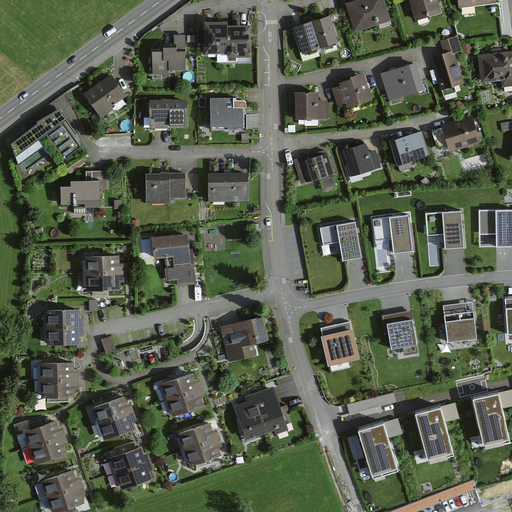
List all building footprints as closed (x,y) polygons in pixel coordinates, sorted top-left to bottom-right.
[(392,22),(384,0),(362,0),(361,0),(339,0),(342,7),(346,6),(355,33),(380,25),(381,29),(392,26),(391,22),(392,22)] [(442,14),(438,0),(409,0),(416,22),(442,14)] [(497,4),(496,0),(458,0),(460,9),(497,4)] [(312,23),(321,50),(339,44),(331,18),(312,23)] [(321,50),(312,23),(294,29),(302,56),(321,50)] [(229,64),(229,59),(228,28),(228,24),(204,25),(204,57),(216,57),(216,64),(229,64)] [(250,28),(228,28),(229,59),(251,59),(250,28)] [(163,52),(152,52),(152,75),(169,75),(169,72),(185,72),(185,36),(173,37),(173,49),(163,50),(163,52)] [(473,54),(472,44),(463,45),(464,55),(473,54)] [(511,52),(479,56),(482,84),(499,82),(499,87),(505,86),(505,90),(511,89),(511,52)] [(456,53),(432,60),(442,92),(465,85),(456,53)] [(416,66),(384,75),(391,99),(423,90),(416,66)] [(100,120),(113,110),(111,108),(126,97),(109,75),(82,95),(100,120)] [(340,87),(332,89),(338,106),(346,104),(349,110),(373,102),(363,75),(339,83),(340,87)] [(491,102),(490,90),(480,92),(481,104),(491,102)] [(327,104),(319,104),(319,94),(295,94),(296,122),(319,122),(319,120),(327,120),(327,104)] [(210,132),(243,131),(243,111),(246,111),(245,102),(236,102),(236,100),(210,100),(210,132)] [(186,102),(148,102),(149,130),(187,129),(186,102)] [(39,119),(13,140),(18,161),(44,144),(57,163),(81,145),(61,117),(67,114),(61,107),(39,119)] [(471,115),(440,124),(442,129),(432,132),(438,151),(448,148),(449,153),(480,143),(471,115)] [(511,121),(500,123),(501,132),(511,130),(511,121)] [(421,133),(389,142),(397,168),(429,159),(421,133)] [(348,177),(380,168),(375,150),(367,152),(365,145),(342,151),(346,164),(344,165),(348,177)] [(323,188),(334,184),(331,175),(333,174),(325,150),(293,161),(301,185),(302,188),(321,182),(323,188)] [(49,153),(31,166),(34,171),(52,158),(49,153)] [(73,200),(84,200),(85,204),(101,204),(101,199),(100,185),(106,185),(106,170),(86,171),(86,177),(71,178),(71,183),(60,184),(61,201),(73,201),(73,200)] [(184,200),(184,174),(160,175),(160,176),(145,176),(145,205),(170,205),(169,200),(184,200)] [(248,203),(248,175),(208,175),(208,203),(248,203)] [(511,209),(480,210),(481,248),(511,247),(511,209)] [(461,211),(427,213),(428,236),(444,235),(445,249),(463,248),(461,211)] [(408,215),(373,219),(376,241),(392,240),(393,252),(412,250),(408,215)] [(355,223),(320,229),(323,245),(339,242),(343,264),(362,260),(355,223)] [(167,283),(175,282),(176,286),(192,285),(189,256),(187,238),(151,241),(153,262),(173,260),(174,270),(165,271),(167,283)] [(89,272),(124,272),(124,267),(118,267),(118,256),(89,257),(89,272)] [(124,288),(124,272),(89,272),(90,288),(94,288),(95,296),(110,296),(110,288),(124,288)] [(470,300),(445,304),(449,338),(475,335),(470,300)] [(49,308),(49,326),(86,325),(86,315),(83,316),(83,307),(49,308)] [(411,309),(386,313),(391,345),(416,341),(411,309)] [(262,317),(221,327),(230,362),(257,355),(255,347),(268,343),(262,317)] [(351,319),(321,326),(329,363),(359,356),(351,319)] [(86,334),(86,325),(49,326),(49,342),(83,342),(83,334),(86,334)] [(62,377),(80,377),(80,367),(77,368),(77,359),(43,360),(43,377),(62,377)] [(186,389),(204,383),(202,374),(198,375),(196,368),(164,378),(169,395),(186,389)] [(80,377),(43,377),(44,394),(77,394),(77,386),(81,386),(80,377)] [(207,391),(204,383),(169,395),(175,411),(207,400),(204,392),(207,391)] [(275,384),(256,390),(269,429),(274,427),(276,431),(289,426),(275,384)] [(246,436),(269,429),(256,390),(245,394),(246,399),(235,403),(246,436)] [(351,412),(397,400),(394,390),(348,402),(351,412)] [(511,440),(501,390),(473,396),(484,447),(511,441),(511,440)] [(98,422),(133,410),(130,402),(127,403),(124,395),(92,406),(98,422)] [(443,401),(415,408),(428,459),(456,452),(443,401)] [(378,412),(393,408),(392,402),(377,405),(378,412)] [(133,410),(98,422),(103,438),(135,428),(133,420),(136,419),(133,410)] [(385,416),(358,425),(374,475),(401,466),(385,416)] [(50,439),(68,432),(65,424),(62,425),(60,417),(28,428),(33,444),(50,439)] [(212,437),(222,434),(219,426),(216,427),(213,419),(181,430),(187,446),(212,437)] [(68,432),(33,444),(39,460),(70,450),(68,442),(71,441),(68,432)] [(222,434),(187,446),(192,462),(224,452),(221,444),(225,443),(222,434)] [(118,469),(153,457),(150,449),(147,450),(144,442),(113,453),(118,469)] [(153,457),(118,469),(123,485),(155,475),(153,467),(156,466),(153,457)] [(49,495),(84,483),(81,474),(78,475),(76,468),(44,478),(49,495)] [(471,481),(390,511),(416,511),(475,491),(471,481)] [(84,483),(49,495),(55,511),(86,500),(84,492),(87,491),(84,483)]
